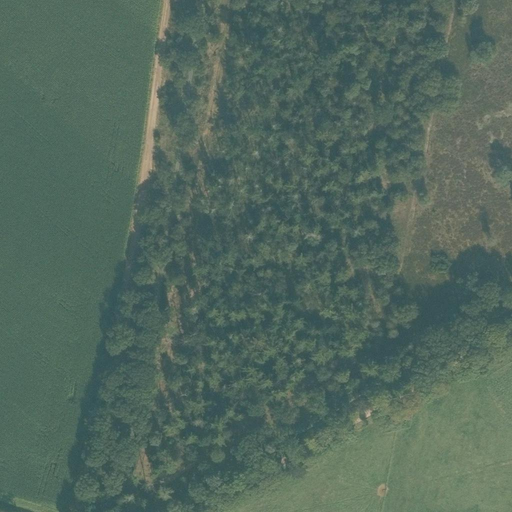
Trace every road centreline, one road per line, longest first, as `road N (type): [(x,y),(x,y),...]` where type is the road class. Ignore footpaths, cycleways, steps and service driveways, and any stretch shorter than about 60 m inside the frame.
road 1 (track): [(167,0),(128,271),(75,506)]
road 2 (track): [(193,511),(511,327)]
